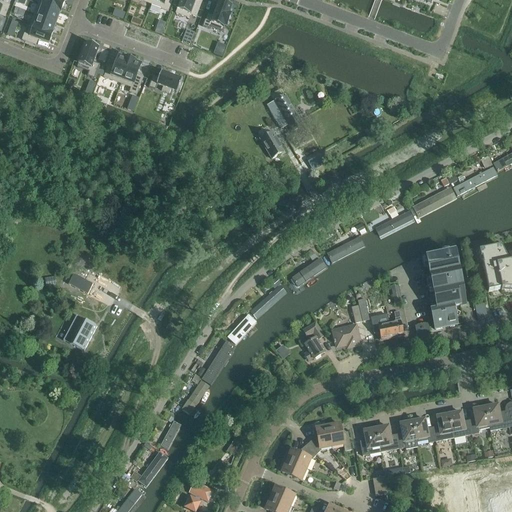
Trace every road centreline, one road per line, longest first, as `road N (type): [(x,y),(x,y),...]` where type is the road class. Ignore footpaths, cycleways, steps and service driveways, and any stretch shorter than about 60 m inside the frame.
road 1 (unclassified): [(96,511),(213,322),(245,286),(281,258),(511,130)]
road 2 (residential): [(351,380),(350,364),(371,353),(511,319)]
road 3 (residential): [(296,0),(439,54)]
road 4 (residential): [(250,470),(272,430),(307,395),(351,380)]
road 5 (residential): [(187,66),(73,23)]
